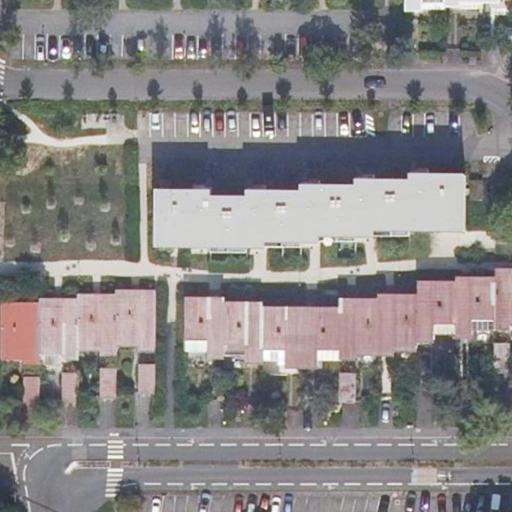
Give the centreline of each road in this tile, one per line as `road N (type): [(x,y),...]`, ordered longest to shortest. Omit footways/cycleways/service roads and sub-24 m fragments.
road 1 (residential): [(511,108),(455,86),(0,85)]
road 2 (residential): [(511,453),(57,449),(35,465)]
road 3 (residential): [(68,492),(115,478),(511,478)]
